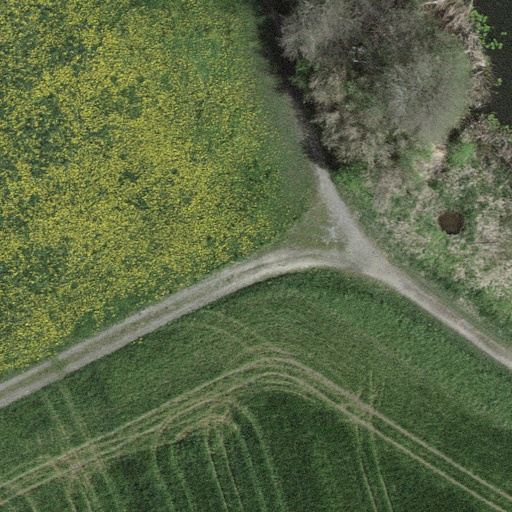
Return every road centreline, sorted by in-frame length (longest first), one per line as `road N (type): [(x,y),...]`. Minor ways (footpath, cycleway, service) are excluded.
road 1 (track): [(0,394),(257,268),(302,256),(347,258)]
road 2 (track): [(347,258),(267,0)]
road 3 (track): [(347,258),(399,277),(511,357)]
